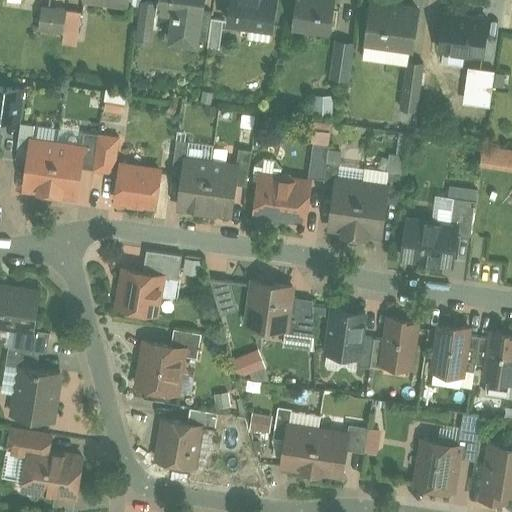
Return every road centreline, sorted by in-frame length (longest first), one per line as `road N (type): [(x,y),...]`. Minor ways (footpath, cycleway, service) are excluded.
road 1 (residential): [(511,302),(393,286),(316,261),(97,230)]
road 2 (residential): [(61,249),(125,463),(154,490),(296,511)]
